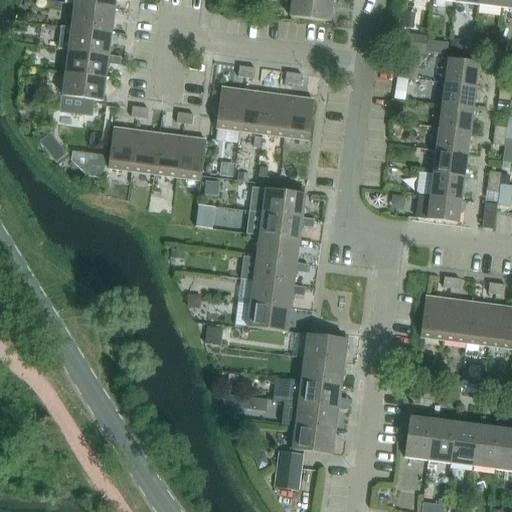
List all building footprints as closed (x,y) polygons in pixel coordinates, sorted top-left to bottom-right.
[(73,0),(73,6),(114,12),(115,0),(73,0)] [(332,0),(291,0),(289,18),(329,23),(332,0)] [(478,0),(478,6),(500,9),(501,0),(478,0)] [(511,0),(501,0),(500,9),(511,10),(511,0)] [(70,29),(111,35),(114,12),(73,6),(70,29)] [(413,14),(405,13),(403,13),(401,28),(403,28),(411,29),(413,14)] [(67,52),(108,57),(111,35),(70,29),(60,28),(57,51),(67,52)] [(427,38),(405,35),(403,35),(401,51),(425,54),(427,38)] [(463,59),(464,42),(451,40),(449,58),(463,59)] [(64,74),(105,80),(108,57),(67,52),(64,74)] [(415,56),(401,54),(398,72),(412,74),(415,56)] [(478,65),(447,61),(444,84),(475,88),(478,65)] [(245,80),(245,79),(247,69),(238,68),(237,79),(245,80)] [(247,69),(245,79),(245,80),(253,81),(254,70),(247,69)] [(81,113),(82,100),(102,103),(105,80),(64,74),(61,97),(62,97),(60,110),(81,113)] [(292,86),(293,75),(285,74),(283,85),(292,86)] [(293,75),(292,86),(299,87),(301,76),(293,75)] [(500,83),(499,92),(510,93),(511,84),(500,83)] [(475,88),(444,84),(441,107),(472,111),(475,88)] [(239,133),(244,93),(221,90),(215,130),(239,133)] [(510,93),(499,92),(498,101),(509,102),(510,93)] [(244,93),(239,133),(262,136),(267,96),(244,93)] [(267,96),(262,136),(284,139),(289,99),(267,96)] [(289,99),(284,139),(308,142),(313,102),(289,99)] [(496,111),(507,112),(508,105),(497,103),(496,111)] [(472,111),(441,107),(438,130),(469,134),(472,111)] [(130,119),(138,120),(139,109),(131,108),(130,119)] [(139,109),(138,120),(146,121),(147,110),(139,109)] [(175,125),(183,126),(184,115),(176,114),(175,125)] [(184,115),(183,126),(191,127),(193,116),(184,115)] [(494,128),(493,137),(504,138),(505,130),(494,128)] [(131,173),(136,133),(113,130),(108,170),(131,173)] [(469,134),(438,130),(435,152),(466,156),(469,134)] [(136,133),(131,173),(154,176),(159,136),(136,133)] [(159,136),(154,176),(177,179),(182,139),(159,136)] [(493,137),(492,146),(503,147),(504,140),(504,138),(493,137)] [(182,139),(177,179),(200,182),(205,142),(182,139)] [(78,170),(104,174),(105,157),(72,152),(70,163),(78,170)] [(466,156),(435,152),(432,175),(463,179),(466,156)] [(511,152),(502,152),(501,163),(511,164),(511,152)] [(222,164),(220,175),(231,177),(233,165),(222,164)] [(259,170),(258,177),(265,178),(266,171),(259,170)] [(488,173),(487,182),(499,183),(500,176),(500,174),(488,173)] [(463,179),(432,175),(429,197),(460,201),(463,179)] [(499,183),(498,185),(499,185),(511,187),(511,180),(509,180),(510,177),(500,176),(499,183)] [(218,198),(219,184),(205,182),(203,197),(218,198)] [(487,182),(486,191),(497,192),(498,185),(499,183),(487,182)] [(280,185),(279,193),(302,196),(303,188),(280,185)] [(499,185),(498,196),(510,198),(511,187),(499,185)] [(248,213),(301,220),(301,219),(304,196),(302,196),(279,193),(251,189),(248,213)] [(460,201),(429,197),(429,198),(418,197),(415,219),(457,225),(460,201)] [(481,228),(493,229),(496,206),(484,205),(481,228)] [(301,220),(248,213),(245,236),(258,238),(258,237),(298,242),(300,227),(313,229),(314,221),(301,219),(301,220)] [(256,260),(295,265),(298,242),(258,237),(258,238),(256,259),(256,260)] [(183,254),(171,252),(170,260),(182,262),(183,254)] [(256,259),(242,258),(239,281),(253,283),(293,288),(293,287),(294,273),(307,275),(308,266),(295,265),(256,260),(256,259)] [(444,279),(443,281),(442,289),(450,290),(451,280),(444,279)] [(451,280),(450,290),(457,291),(459,281),(451,280)] [(253,283),(250,305),(290,310),(291,296),(304,297),(305,289),(293,287),(293,288),(253,283)] [(487,295),(495,296),(496,285),(488,284),(487,295)] [(496,285),(495,296),(502,296),(504,286),(496,285)] [(199,298),(187,297),(186,309),(193,309),(199,305),(199,298)] [(443,342),(448,302),(425,299),(420,339),(443,342)] [(448,302),(443,342),(466,345),(471,305),(448,302)] [(290,310),(250,305),(247,329),(286,334),(290,310)] [(471,305),(466,345),(478,346),(488,348),(494,308),(471,305)] [(511,310),(494,308),(488,348),(511,351),(511,348),(511,310)] [(221,331),(205,329),(204,337),(214,338),(220,339),(221,331)] [(346,341),(306,336),(303,360),(343,365),(346,341)] [(466,345),(464,356),(476,358),(478,346),(466,345)] [(343,365),(303,360),(300,382),(340,387),(343,365)] [(340,387),(300,382),(290,381),(287,404),(297,405),(337,410),(340,387)] [(498,393),(498,382),(489,382),(488,392),(498,393)] [(466,387),(465,394),(477,396),(478,388),(466,387)] [(222,395),(227,407),(241,409),(242,398),(222,395)] [(265,414),(266,403),(243,399),(241,411),(265,414)] [(337,410),(297,405),(294,428),(334,433),(337,410)] [(409,418),(403,459),(427,462),(432,421),(409,418)] [(432,421),(427,462),(449,465),(455,424),(432,421)] [(455,424),(449,465),(472,468),(477,427),(455,424)] [(477,427),(472,468),(495,471),(500,430),(477,427)] [(294,428),(291,451),(331,456),(334,433),(294,428)] [(511,431),(500,430),(495,471),(511,473),(511,431)] [(302,457),(278,454),(274,489),(298,492),(302,457)] [(387,500),(376,498),(375,505),(386,507),(387,500)]
